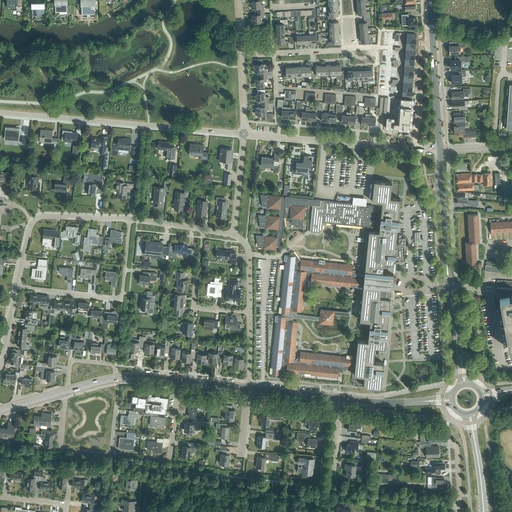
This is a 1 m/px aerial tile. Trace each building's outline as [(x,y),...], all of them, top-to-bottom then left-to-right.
[(22,10),(21,0),(22,1),(18,1),(18,0),(7,0),(7,5),(8,5),(8,6),(8,7),(8,8),(9,8),(9,9),(10,9),(11,9),(12,9),(16,10),(22,10)] [(54,0),(54,3),(55,3),(55,14),(56,14),(56,11),(67,11),(67,14),(67,3),(68,3),(67,0),(54,0)] [(95,4),(96,4),(95,0),(80,0),(81,5),(81,4),(82,8),(81,8),(82,15),(82,13),(95,12),(95,15),(96,15),(95,4)] [(257,8),(257,11),(264,11),(264,7),(265,7),(265,4),(261,4),(260,0),(259,0),(252,0),(252,3),(251,3),(251,8),(257,8)] [(40,3),(40,1),(35,1),(36,3),(31,3),(31,7),(32,7),(32,18),(33,18),(33,15),(44,15),(44,18),(44,7),(45,7),(45,2),(40,3)] [(366,12),(365,7),(357,8),(358,14),(363,14),(364,18),(370,17),(369,11),(366,12)] [(264,14),(264,11),(257,11),(257,14),(251,15),(252,19),(253,19),(253,22),(262,22),(262,17),(265,17),(265,14),(264,14)] [(338,16),(338,11),(327,11),(327,14),(329,14),(329,16),(328,16),(328,19),(334,19),(334,16),(338,16)] [(415,17),(409,18),(408,14),(401,14),(401,17),(401,18),(401,20),(401,22),(401,23),(402,26),(417,25),(417,19),(415,19),(415,17)] [(371,23),(370,17),(364,18),(364,22),(359,23),(360,29),(368,28),(367,24),(371,23)] [(287,19),(281,20),(281,24),(276,24),(276,31),(284,30),(284,26),(288,26),(287,19)] [(339,22),(334,22),(334,19),(328,19),(328,20),(325,20),(325,27),(328,27),(339,27),(339,22)] [(407,33),(406,41),(416,42),(416,34),(407,33)] [(339,41),(339,36),(328,37),(328,40),(330,40),(330,42),(327,42),(327,46),(334,45),(334,42),(339,41)] [(459,47),(464,47),(466,47),(465,40),(456,41),(456,45),(449,45),(450,53),(455,53),(455,52),(460,52),(459,47)] [(406,41),(405,49),(415,50),(416,42),(406,41)] [(405,49),(405,58),(415,58),(415,50),(405,49)] [(460,62),(465,62),(464,55),(457,56),(457,60),(450,60),(451,68),(456,68),(456,67),(461,67),(460,62)] [(405,58),(404,66),(414,66),(415,58),(405,58)] [(260,72),(260,75),(268,75),(268,68),(264,69),(264,64),(255,64),(255,67),(254,67),(254,72),(260,72)] [(314,77),(313,70),(311,70),(311,66),(306,66),(306,77),(308,77),(308,75),(314,75),(314,77)] [(404,66),(403,74),(413,74),(414,66),(404,66)] [(458,74),(451,75),(452,79),(452,83),(457,83),(457,82),(462,82),(462,76),(466,76),(465,70),(458,71),(458,74)] [(403,74),(403,82),(413,83),(413,74),(403,74)] [(268,81),(268,78),(268,75),(260,75),(260,79),(254,79),(255,84),(256,84),(256,86),(265,86),(265,81),(268,81)] [(403,82),(402,90),(412,91),(413,83),(403,82)] [(463,91),(451,92),(452,99),(464,98),(464,96),(468,96),(468,93),(471,93),(471,88),(463,88),(463,91)] [(402,90),(402,98),(411,98),(412,91),(402,90)] [(256,93),(256,96),(255,96),(255,100),(261,100),(261,104),(273,103),(273,100),(269,100),(269,97),(265,97),(265,92),(256,93)] [(398,128),(409,129),(412,98),(411,98),(402,98),(401,97),(398,128)] [(464,100),(452,101),(452,108),(460,107),(460,109),(467,109),(467,103),(469,103),(469,100),(464,101),(464,100)] [(270,110),(269,107),(273,106),(273,103),(261,104),(262,107),(256,107),(256,112),(257,112),(257,115),(262,115),(262,119),(266,119),(266,120),(273,120),(273,114),(266,114),(266,110),(270,110)] [(465,121),(465,113),(461,114),(461,112),(453,113),(454,117),(455,122),(465,121)] [(394,117),(386,116),(385,127),(394,128),(394,117)] [(465,125),(465,121),(455,122),(456,122),(456,125),(454,126),(454,133),(458,132),(459,132),(458,131),(465,131),(464,125),(465,125)] [(19,138),(20,130),(20,128),(10,127),(10,129),(5,128),(5,137),(19,138)] [(57,143),(58,138),(52,137),(53,130),(40,129),(39,142),(57,143)] [(63,130),(62,140),(65,140),(65,141),(74,142),(77,142),(76,147),(75,154),(80,155),(81,147),(82,141),(77,141),(78,133),(71,132),(71,131),(72,131),(63,130)] [(110,147),(106,147),(107,136),(102,136),(101,138),(92,137),(91,147),(100,148),(100,152),(104,153),(104,154),(102,154),(101,168),(108,168),(110,147)] [(136,154),(137,147),(130,146),(131,139),(127,138),(127,139),(118,138),(118,141),(118,142),(118,143),(113,143),(112,155),(118,155),(118,149),(129,150),(129,153),(131,153),(136,154)] [(159,141),(158,149),(166,150),(166,152),(165,157),(175,158),(175,150),(176,146),(171,146),(172,143),(159,141)] [(207,159),(208,153),(202,152),(203,145),(197,144),(197,145),(190,144),(189,153),(201,155),(200,159),(207,159)] [(231,165),(232,156),(231,156),(231,150),(221,149),(221,148),(220,160),(229,161),(229,165),(231,165)] [(278,172),(279,162),(280,154),(274,153),(274,158),(262,157),(261,166),(273,167),(273,172),(278,172)] [(294,160),(292,173),(302,174),(302,176),(308,176),(308,173),(309,168),(311,168),(311,163),(308,163),(309,156),(304,155),(304,162),(300,162),(300,161),(294,160)] [(176,177),(177,165),(170,164),(169,176),(176,177)] [(44,178),(44,171),(39,170),(39,172),(31,172),(30,175),(27,175),(27,178),(28,178),(27,188),(36,189),(37,180),(38,181),(38,178),(44,178)] [(479,185),(474,185),(474,183),(472,183),(472,182),(483,181),(483,185),(494,185),(494,180),(491,180),(491,173),(483,173),(483,174),(472,175),(471,173),(461,173),(461,174),(455,174),(456,184),(457,184),(457,191),(474,190),(479,189),(479,185)] [(71,185),(71,180),(71,178),(64,177),(63,183),(55,182),(54,191),(66,192),(66,184),(71,185)] [(167,196),(168,188),(169,181),(164,180),(164,188),(155,187),(154,197),(155,197),(154,205),(162,206),(163,195),(167,196)] [(389,308),(390,298),(387,297),(388,293),(389,293),(389,290),(389,288),(391,288),(393,273),(390,273),(391,263),(394,263),(394,258),(395,258),(395,253),(397,228),(398,228),(398,224),(398,223),(399,219),(398,219),(400,198),(390,197),(392,182),(385,182),(385,180),(381,180),(381,181),(374,180),(372,201),(382,202),(379,231),(373,231),(373,227),(371,226),(371,227),(367,227),(367,231),(369,231),(364,275),(363,288),(360,320),(371,321),(368,341),(358,340),(354,375),(364,376),(363,386),(370,387),(370,388),(374,388),(374,387),(381,388),(383,372),(384,368),(383,368),(384,362),(374,361),(375,347),(385,348),(386,338),(387,338),(387,333),(388,328),(387,328),(389,313),(390,311),(390,308),(389,308)] [(101,188),(102,181),(96,181),(96,183),(88,183),(87,194),(95,195),(96,188),(101,188)] [(132,189),(133,184),(127,183),(127,185),(124,185),(124,183),(116,182),(115,190),(118,191),(118,197),(126,198),(127,188),(132,189)] [(187,197),(188,191),(185,191),(184,192),(176,192),(174,208),(178,209),(178,210),(183,210),(184,196),(187,197)] [(291,223),(303,228),(303,227),(302,227),(303,220),(304,221),(306,205),(314,206),(313,212),(312,211),(311,215),(313,215),(312,222),(311,222),(310,226),(312,226),(311,232),(310,232),(317,233),(318,234),(322,230),(323,222),(336,224),(336,225),(351,227),(351,225),(367,227),(371,227),(371,226),(373,205),(372,205),(330,201),(322,200),(322,201),(321,201),(321,199),(316,199),(267,194),(267,195),(261,194),(260,194),(262,207),(263,207),(262,206),(266,207),(266,208),(279,209),(280,216),(265,214),(265,216),(258,215),(258,214),(260,227),(264,227),(264,228),(276,230),(277,236),(263,235),(263,236),(256,235),(258,248),(258,247),(262,248),(262,249),(278,250),(278,248),(283,247),(282,237),(283,227),(285,227),(284,218),(285,207),(292,206),(290,219),(291,219),(291,223)] [(211,203),(212,196),(206,195),(206,201),(198,200),(197,214),(206,215),(207,202),(211,203)] [(216,205),(217,205),(216,216),(226,217),(227,206),(225,205),(225,201),(220,201),(220,197),(216,197),(216,205)] [(479,242),(478,213),(468,214),(469,242),(465,242),(467,263),(471,263),(471,266),(481,265),(481,262),(477,262),(475,242),(479,242)] [(64,229),(63,231),(61,231),(60,236),(65,237),(65,236),(69,237),(69,236),(76,237),(75,242),(79,242),(80,234),(76,234),(77,227),(66,226),(66,229),(64,229)] [(102,245),(103,237),(99,236),(99,234),(96,234),(97,229),(88,228),(87,237),(84,236),(83,250),(89,251),(90,243),(98,243),(98,244),(102,245)] [(59,246),(60,238),(56,238),(57,231),(44,229),(43,238),(44,238),(43,240),(42,244),(59,246)] [(104,245),(104,248),(108,249),(109,249),(109,245),(110,243),(110,241),(112,241),(117,242),(117,243),(121,244),(122,236),(121,236),(122,232),(115,231),(115,230),(111,230),(110,237),(106,236),(105,245),(104,245)] [(145,249),(145,254),(154,255),(161,256),(161,254),(165,255),(166,246),(162,246),(162,243),(158,243),(157,243),(157,242),(154,242),(154,243),(153,243),(153,242),(148,242),(147,249),(145,249)] [(194,260),(195,248),(188,247),(188,246),(175,245),(175,246),(170,245),(170,249),(169,257),(175,258),(176,253),(183,253),(182,256),(190,257),(190,259),(194,260)] [(216,249),(216,257),(219,257),(222,258),(222,261),(226,261),(226,260),(229,260),(229,263),(235,264),(235,260),(236,254),(234,254),(234,250),(230,250),(230,251),(216,249)] [(286,371),(286,372),(304,374),(304,375),(310,376),(310,374),(338,377),(339,373),(342,373),(343,369),(351,370),(352,365),(352,357),(352,356),(346,355),(346,356),(300,352),(300,357),(299,357),(294,361),(298,322),(292,321),(293,317),(319,320),(319,323),(333,324),(334,314),(347,315),(348,312),(320,309),(320,317),(296,314),(296,311),(302,311),(304,288),(305,282),(306,272),(310,276),(311,276),(310,282),(356,287),(363,288),(364,275),(358,275),(355,271),(352,270),(353,265),(325,262),(325,261),(319,260),(319,261),(301,260),(300,260),(294,252),(289,255),(286,255),(285,255),(284,261),(285,261),(282,288),(280,307),(279,307),(279,313),(280,313),(283,313),(283,316),(277,315),(277,316),(275,316),(275,321),(276,321),(271,367),(270,367),(269,373),(271,373),(274,374),(278,378),(286,371)] [(45,278),(46,267),(40,266),(40,270),(33,269),(32,277),(39,278),(39,277),(45,278)] [(67,282),(72,282),(74,268),(62,267),(59,267),(59,272),(62,272),(61,275),(68,276),(67,282)] [(83,268),(82,273),(85,274),(84,277),(91,278),(90,284),(95,284),(97,270),(85,268),(83,268)] [(116,287),(117,272),(106,271),(105,280),(109,280),(112,281),(111,286),(116,287)] [(156,280),(156,277),(157,273),(147,272),(147,275),(140,274),(139,284),(145,285),(145,283),(149,283),(150,282),(151,281),(153,280),(156,280)] [(184,279),(185,275),(176,275),(175,280),(179,280),(178,290),(186,291),(187,280),(184,279)] [(223,282),(219,282),(219,278),(215,277),(214,282),(210,281),(210,283),(208,283),(207,290),(206,295),(213,295),(213,296),(217,297),(218,293),(221,294),(222,288),(223,282)] [(236,291),(237,281),(230,280),(230,288),(227,287),(226,298),(235,299),(235,300),(236,300),(236,299),(239,299),(238,301),(239,301),(240,290),(240,291),(236,291)] [(511,287),(498,287),(509,348),(511,347),(511,287)] [(35,303),(39,303),(40,295),(31,294),(30,302),(29,302),(29,306),(35,307),(35,303)] [(185,295),(180,294),(175,294),(174,308),(183,309),(184,303),(185,303),(186,297),(185,297),(185,295)] [(48,308),(48,304),(49,296),(40,295),(39,303),(39,306),(39,307),(43,307),(46,310),(47,310),(47,314),(50,315),(51,308),(48,308)] [(154,301),(154,295),(147,295),(146,298),(142,298),(142,304),(141,304),(140,309),(144,309),(144,312),(153,313),(154,301)] [(63,310),(64,302),(55,301),(54,309),(51,308),(50,315),(55,315),(56,309),(63,310)] [(73,303),(64,302),(63,310),(70,311),(70,314),(75,315),(75,308),(72,308),(73,303)] [(91,316),(92,308),(89,308),(89,303),(79,302),(78,308),(87,309),(87,315),(91,316)] [(103,327),(104,316),(101,316),(102,311),(92,310),(92,308),(91,316),(100,317),(99,323),(102,323),(101,327),(103,327)] [(33,311),(27,310),(25,310),(25,314),(26,314),(25,320),(31,321),(31,324),(37,325),(37,320),(32,320),(33,311)] [(119,316),(119,315),(119,312),(112,311),(111,315),(108,314),(107,316),(104,316),(103,327),(103,328),(107,329),(108,321),(117,322),(118,316),(119,316)] [(239,330),(240,323),(236,323),(237,317),(226,316),(225,326),(233,327),(232,330),(239,330)] [(217,327),(218,320),(204,319),(203,327),(213,328),(213,326),(217,327)] [(191,337),(192,337),(191,340),(194,341),(195,330),(192,330),(193,323),(183,322),(182,333),(191,334),(191,337)] [(27,330),(31,330),(35,331),(35,325),(25,324),(25,327),(19,327),(18,336),(26,337),(27,330)] [(72,337),(71,345),(74,345),(74,348),(83,349),(84,342),(80,341),(81,338),(75,338),(76,329),(73,329),(73,335),(72,337)] [(60,339),(59,347),(68,348),(69,344),(71,345),(72,337),(73,335),(69,334),(69,337),(69,339),(65,338),(65,336),(60,336),(60,339)] [(25,344),(26,337),(18,336),(17,345),(23,346),(22,349),(29,349),(29,344),(25,344)] [(142,347),(143,336),(140,336),(139,339),(131,339),(130,350),(138,351),(139,347),(142,347)] [(147,336),(143,336),(142,347),(145,348),(145,352),(153,353),(154,341),(146,340),(147,336)] [(104,344),(103,353),(107,353),(112,353),(111,356),(116,357),(117,348),(110,347),(111,344),(108,343),(108,339),(105,339),(104,344)] [(91,345),(91,353),(95,353),(95,352),(95,351),(100,352),(103,353),(104,344),(101,343),(101,346),(97,346),(98,343),(92,342),(91,345)] [(172,348),(172,346),(173,343),(170,343),(170,345),(169,345),(168,353),(171,353),(171,357),(179,358),(180,349),(172,348)] [(168,353),(169,345),(165,345),(165,347),(157,346),(156,355),(164,356),(165,352),(168,353)] [(22,357),(18,356),(18,354),(24,354),(25,350),(18,349),(18,352),(12,352),(11,362),(15,363),(21,363),(22,357)] [(194,358),(195,351),(191,350),(191,352),(183,351),(182,361),(190,362),(191,358),(194,358)] [(205,363),(206,354),(198,353),(198,351),(195,351),(194,358),(197,358),(197,362),(205,363)] [(220,358),(221,351),(218,351),(217,353),(209,352),(208,361),(217,362),(217,358),(220,358)] [(232,364),(233,354),(225,353),(225,352),(221,351),(220,358),(224,359),(223,363),(232,364)] [(37,361),(37,366),(38,366),(39,366),(41,367),(52,368),(52,365),(55,365),(56,356),(49,355),(48,363),(45,362),(45,364),(40,363),(40,362),(37,361)] [(243,362),(243,358),(235,357),(234,367),(242,367),(243,366),(245,367),(246,363),(243,362)] [(41,367),(41,370),(44,370),(44,372),(43,379),(46,379),(54,380),(55,371),(51,371),(52,368),(41,367)] [(32,387),(33,379),(24,378),(24,371),(20,370),(20,372),(19,379),(22,380),(22,384),(22,385),(22,384),(28,385),(28,386),(32,387)] [(19,379),(20,372),(16,372),(15,375),(6,374),(6,379),(4,379),(4,383),(11,383),(11,380),(15,381),(16,381),(16,379),(19,379)] [(167,409),(168,398),(160,397),(160,396),(156,396),(156,397),(151,396),(152,395),(151,394),(147,394),(147,396),(139,395),(139,394),(135,394),(135,395),(131,394),(130,403),(134,403),(134,407),(133,410),(136,411),(143,412),(143,408),(146,409),(145,412),(151,413),(157,413),(158,413),(158,410),(165,411),(165,409),(167,409)] [(202,409),(203,402),(191,401),(189,417),(196,418),(197,408),(202,409)] [(233,420),(235,410),(232,409),(232,405),(223,404),(223,409),(226,409),(225,419),(233,420)] [(280,420),(281,411),(268,409),(267,414),(262,414),(261,425),(269,425),(270,419),(280,420)] [(129,410),(128,416),(121,415),(120,423),(134,425),(135,417),(136,418),(136,411),(133,410),(129,410)] [(157,425),(156,427),(164,428),(165,417),(157,416),(157,413),(151,413),(145,412),(145,415),(151,416),(150,424),(157,425)] [(35,416),(34,424),(41,425),(41,428),(47,428),(47,426),(50,426),(51,414),(42,413),(42,417),(35,416)] [(306,415),(302,415),(301,423),(305,423),(309,424),(308,429),(317,430),(317,424),(319,425),(319,420),(312,419),(312,415),(306,415)] [(199,430),(199,424),(200,420),(193,419),(192,423),(185,422),(184,431),(193,432),(194,429),(199,430)] [(363,421),(360,421),(361,421),(352,420),(352,422),(351,422),(351,423),(349,422),(348,430),(356,431),(357,426),(360,427),(362,427),(363,426),(364,425),(364,423),(363,422),(363,421)] [(15,447),(17,425),(15,425),(15,423),(9,423),(8,429),(0,428),(0,436),(5,437),(4,445),(15,447)] [(228,438),(230,426),(222,425),(221,437),(228,438)] [(53,447),(54,435),(50,435),(50,431),(42,430),(41,438),(45,438),(44,446),(53,447)] [(133,450),(135,433),(134,433),(128,432),(127,432),(127,438),(119,437),(118,448),(133,450)] [(266,438),(273,438),(272,439),(278,440),(279,434),(267,432),(266,436),(258,435),(257,446),(265,447),(266,438)] [(316,443),(317,439),(310,438),(310,434),(298,432),(297,440),(307,442),(307,446),(315,446),(315,443),(316,443)] [(162,453),(163,442),(148,440),(147,449),(154,450),(153,452),(162,453)] [(357,448),(358,442),(350,441),(350,444),(347,444),(346,451),(354,452),(354,448),(357,448)] [(194,450),(195,445),(194,445),(194,443),(188,442),(188,446),(183,445),(182,455),(190,456),(190,453),(193,453),(194,450)] [(426,457),(439,456),(439,446),(431,447),(430,443),(419,444),(419,448),(426,448),(426,457)] [(229,450),(220,449),(216,449),(215,453),(221,454),(220,463),(228,464),(230,454),(229,454),(229,450)] [(375,462),(376,453),(368,452),(367,461),(375,462)] [(271,460),(275,461),(279,461),(279,455),(265,453),(264,457),(257,456),(256,467),(264,468),(265,459),(272,459),(271,460)] [(303,463),(303,467),(298,466),(297,472),(302,472),(307,472),(307,473),(312,474),(313,465),(314,465),(314,463),(313,463),(314,459),(304,457),(304,458),(299,457),(299,462),(303,463)] [(361,467),(362,462),(351,461),(351,464),(345,464),(344,468),(347,469),(346,475),(355,476),(356,465),(357,465),(357,466),(361,467)] [(445,469),(444,463),(435,463),(435,468),(425,468),(425,473),(435,473),(435,469),(445,469)] [(7,473),(8,464),(5,464),(5,469),(0,468),(0,479),(3,480),(4,472),(7,473)] [(11,465),(8,464),(7,473),(10,473),(10,479),(21,480),(22,472),(11,471),(11,465)] [(70,480),(71,467),(68,467),(67,474),(63,474),(63,476),(59,475),(58,487),(59,487),(59,488),(60,489),(61,489),(62,489),(63,489),(63,487),(66,488),(67,480),(70,480)] [(84,479),(84,480),(73,479),(74,473),(73,473),(74,467),(71,467),(70,480),(73,481),(72,487),(83,488),(84,484),(87,484),(88,479),(84,479)] [(38,482),(39,471),(34,471),(34,478),(27,477),(26,489),(34,489),(35,482),(38,482)] [(39,471),(38,482),(41,482),(40,488),(52,490),(53,482),(47,481),(45,477),(43,477),(44,472),(39,471)] [(388,475),(377,474),(377,478),(377,484),(388,485),(388,478),(388,475)] [(436,477),(432,477),(432,484),(432,487),(443,487),(444,484),(445,484),(445,483),(445,480),(444,479),(444,478),(436,478),(436,477)] [(137,490),(138,479),(131,478),(131,479),(126,479),(125,488),(130,489),(137,490)] [(90,502),(90,505),(98,506),(98,503),(94,503),(95,495),(83,494),(82,502),(90,502)] [(136,501),(124,499),(121,499),(121,504),(125,504),(124,511),(134,511),(137,511),(138,506),(136,505),(136,501)]
